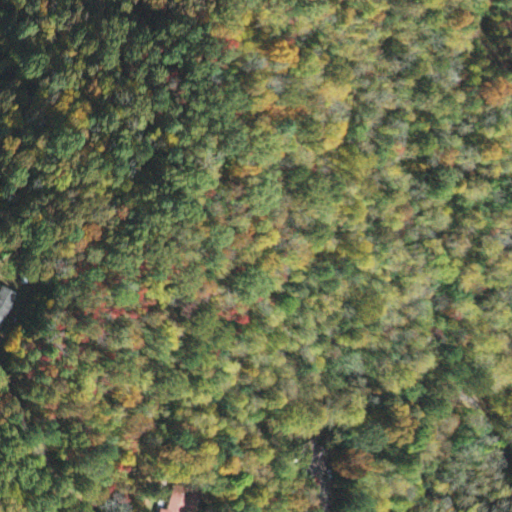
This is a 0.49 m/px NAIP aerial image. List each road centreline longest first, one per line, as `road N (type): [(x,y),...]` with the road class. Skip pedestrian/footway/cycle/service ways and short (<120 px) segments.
road 1 (residential): [(511,464),(489,457),(466,398),(453,400),(433,437),(384,462),(322,463),(202,411),(192,385)]
road 2 (residential): [(448,301),(433,349),(433,437),(391,511)]
road 3 (residential): [(11,395),(83,511)]
